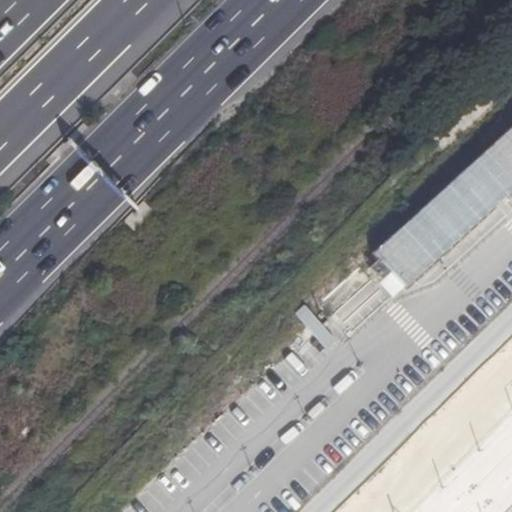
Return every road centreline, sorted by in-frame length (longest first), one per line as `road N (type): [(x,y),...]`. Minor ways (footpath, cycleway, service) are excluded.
road 1 (motorway): [(0,277),(279,0)]
road 2 (motorway): [(0,137),(138,0)]
